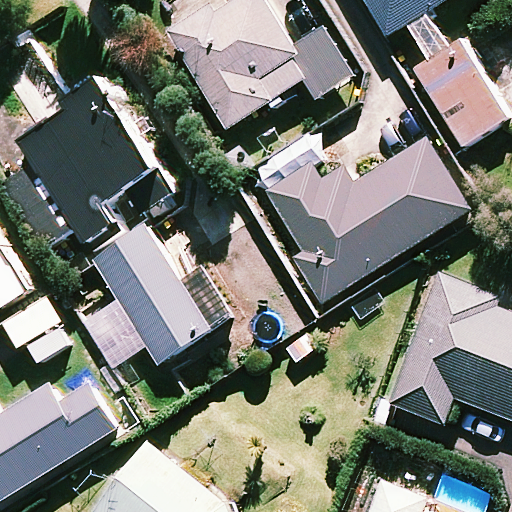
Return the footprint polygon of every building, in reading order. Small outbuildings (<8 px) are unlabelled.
[(356,77),(325,24),(290,44),(263,0),(231,0),(172,35),(228,130),(307,84),(317,100),(356,77)] [(427,14),(450,0),(366,0),(389,37),(407,27),(430,64),(416,72),(463,149),(509,121),(462,44),(450,51),(427,14)] [(95,262),(147,225),(182,201),(100,82),(19,138),(37,163),(5,185),(70,279),(95,262)] [(473,210),(428,141),(342,196),(312,151),(262,183),(310,259),(301,265),(327,304),(473,210)] [(196,267),(236,325),(258,357),(312,319),(250,230),(196,267)] [(0,303),(3,308),(35,287),(0,236),(0,303)] [(163,376),(236,325),(196,267),(181,245),(164,257),(150,236),(97,273),(121,307),(90,328),(124,376),(151,358),(163,376)] [(494,295),(441,274),(390,404),(445,425),(455,399),(511,420),(511,315),(489,307),(494,295)] [(229,511),(226,500),(149,442),(95,511),(229,511)] [(425,511),(438,481),(393,463),(374,511),(425,511)]
